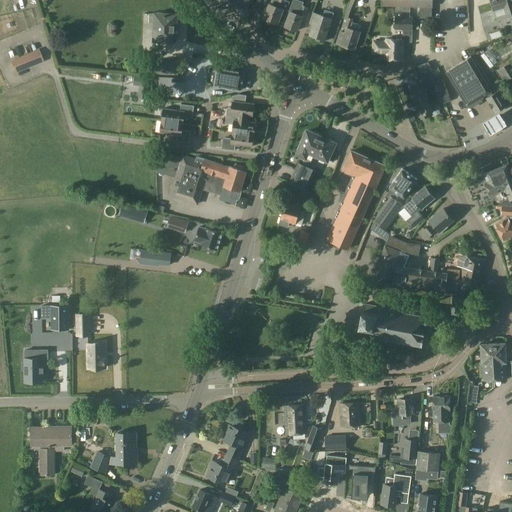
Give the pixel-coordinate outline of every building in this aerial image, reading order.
[(229,0),(229,1),(245,11),(252,0),(229,0)] [(284,0),(278,0),(276,7),(270,4),(264,19),(278,24),(286,1),(284,0)] [(285,27),(297,31),(300,23),(302,24),(309,5),(294,0),(293,0),(289,13),(290,13),(285,27)] [(337,42),(342,43),(341,45),(354,49),(361,27),(351,24),(352,20),(348,19),(354,0),(350,0),(346,11),(344,17),(340,30),(337,42)] [(465,0),(468,10),(485,5),(483,0),(465,0)] [(511,2),(511,0),(491,0),(490,0),(494,11),(504,7),(507,17),(511,15),(511,2)] [(410,18),(410,7),(396,7),(395,30),(403,30),(402,41),(397,40),(397,36),(391,36),(391,40),(386,40),(386,42),(374,42),(373,53),(386,53),(385,60),(402,60),(403,42),(412,42),(412,28),(414,28),(414,20),(412,20),(412,18),(410,18)] [(432,19),(432,7),(420,7),(420,18),(432,19)] [(325,40),(331,19),(313,13),(310,23),(313,25),(310,35),(325,40)] [(177,14),(156,14),(149,14),(149,23),(155,24),(155,40),(175,41),(177,14)] [(479,19),(481,28),(492,26),(489,16),(479,19)] [(44,62),(38,50),(10,61),(16,74),(44,62)] [(481,55),(490,68),(497,63),(488,50),(481,55)] [(471,58),(445,73),(466,109),(483,99),(483,98),(485,97),(495,113),(506,106),(498,92),(492,96),(490,93),(491,93),(471,58)] [(174,75),(175,61),(153,60),(152,74),(174,75)] [(498,75),(504,70),(500,65),(494,70),(498,75)] [(240,90),(241,90),(240,90),(241,84),(242,84),(243,78),(242,78),(243,73),(244,73),(244,72),(243,72),(222,68),(219,68),(218,67),(218,68),(215,85),(214,86),(215,86),(240,90)] [(504,71),(495,77),(503,88),(511,82),(504,71)] [(12,72),(4,75),(6,82),(15,79),(12,72)] [(413,100),(427,95),(422,81),(427,80),(424,72),(410,77),(412,82),(408,84),(413,100)] [(138,98),(147,99),(150,78),(141,77),(138,98)] [(427,95),(413,100),(420,121),(429,118),(428,113),(433,111),(432,108),(451,101),(447,88),(440,91),(436,92),(435,92),(437,98),(429,101),(427,95)] [(247,122),(247,121),(247,116),(252,116),(254,104),(245,103),(246,95),(239,94),(232,96),(233,101),(232,108),(228,108),(227,109),(226,113),(239,114),(238,120),(247,122)] [(163,116),(162,121),(183,123),(184,116),(191,117),(193,116),(194,106),(181,104),(180,111),(164,109),(163,109),(162,110),(161,111),(161,114),(161,115),(163,116)] [(504,120),(498,112),(483,121),(488,130),(490,134),(507,124),(504,120)] [(255,122),(247,121),(247,122),(238,120),(239,114),(226,113),(225,122),(226,124),(234,125),(233,132),(254,135),(255,122)] [(182,130),(183,123),(162,121),(160,133),(177,135),(176,141),(189,143),(190,133),(189,131),(182,130)] [(315,155),(322,138),(307,131),(298,153),(306,157),(308,152),(315,155)] [(252,147),(254,135),(233,132),(232,139),(225,138),(223,139),(222,149),(235,151),(235,145),(252,147)] [(322,138),(315,155),(327,160),(328,159),(334,162),(338,154),(331,151),(335,144),(322,138)] [(337,219),(328,239),(348,248),(384,166),(351,151),(342,171),(353,175),(334,218),(337,219)] [(237,201),(248,168),(236,164),(235,168),(230,167),(202,158),(201,160),(192,157),(192,158),(184,155),(182,160),(171,156),(167,167),(179,170),(171,196),(196,204),(200,189),(221,196),(220,200),(235,205),(237,200),(237,201)] [(300,188),(309,167),(299,163),(290,183),(300,188)] [(511,173),(509,164),(483,174),(487,183),(485,184),(493,206),(511,199),(511,173)] [(309,167),(300,188),(308,191),(316,171),(309,167)] [(372,220),(371,229),(387,241),(389,235),(390,236),(391,232),(386,230),(403,207),(403,206),(404,205),(395,199),(399,194),(404,197),(417,179),(402,169),(389,187),(391,188),(381,202),(384,204),(372,220)] [(466,187),(472,204),(481,201),(475,184),(466,187)] [(403,206),(403,207),(411,216),(407,220),(414,228),(425,218),(420,212),(423,209),(422,208),(434,198),(425,188),(413,198),(404,205),(403,206)] [(289,222),(295,224),(296,223),(302,225),(306,211),(300,209),(300,208),(294,206),(286,203),(279,224),(288,227),(289,222)] [(144,224),(148,212),(122,204),(119,216),(144,224)] [(511,206),(503,205),(502,214),(505,215),(507,218),(495,225),(503,240),(511,235),(511,227),(509,223),(511,221),(511,206)] [(429,221),(427,223),(428,225),(424,229),(423,228),(418,232),(425,241),(434,233),(437,236),(440,233),(446,228),(445,227),(453,221),(443,209),(429,221),(430,221),(429,221)] [(483,222),(493,218),(492,213),(481,216),(483,222)] [(223,233),(200,226),(195,243),(204,245),(202,249),(214,253),(215,249),(218,250),(223,233)] [(296,244),(305,247),(310,233),(301,230),(296,244)] [(391,275),(401,252),(401,251),(405,242),(390,236),(389,235),(387,241),(385,245),(369,283),(388,286),(389,286),(393,275),(391,275)] [(405,242),(401,252),(404,254),(419,256),(421,245),(408,243),(405,242)] [(140,253),(139,263),(163,266),(164,255),(140,253)] [(447,284),(446,293),(453,294),(457,295),(458,287),(480,291),(481,291),(483,279),(486,265),(487,260),(482,259),(483,255),(479,255),(478,258),(462,255),(460,267),(462,268),(461,275),(460,280),(447,278),(447,284)] [(393,275),(389,286),(446,293),(447,284),(447,278),(448,274),(437,272),(439,258),(431,257),(429,271),(400,267),(399,270),(395,269),(395,272),(395,275),(393,275)] [(467,313),(468,297),(464,297),(457,296),(457,295),(453,294),(452,301),(451,301),(451,303),(452,303),(452,314),(463,315),(467,313)] [(375,329),(361,326),(360,333),(374,335),(373,336),(375,337),(376,336),(386,338),(386,339),(387,339),(387,338),(398,340),(398,341),(399,341),(399,340),(409,342),(409,343),(411,344),(411,343),(421,345),(421,346),(423,346),(423,345),(424,345),(424,344),(423,343),(425,336),(426,334),(425,334),(426,326),(427,327),(428,325),(427,325),(428,317),(429,317),(429,316),(428,316),(429,315),(427,314),(426,315),(416,313),(417,313),(415,312),(415,313),(405,311),(405,310),(403,310),(403,311),(393,309),(393,308),(392,308),(391,309),(381,307),(382,306),(380,305),(380,306),(365,303),(364,311),(378,314),(375,329)] [(68,329),(68,305),(52,306),(42,306),(42,319),(52,318),(52,329),(68,329)] [(375,329),(378,314),(364,311),(363,311),(360,326),(361,326),(375,329)] [(76,326),(77,326),(77,336),(88,335),(88,314),(77,314),(77,324),(76,324),(76,326)] [(88,344),(88,368),(105,368),(105,343),(88,344)] [(483,380),(495,380),(493,344),(481,345),(483,380)] [(493,344),(495,380),(506,379),(505,344),(493,344)] [(43,382),(42,365),(48,365),(48,350),(39,350),(39,358),(24,358),(24,362),(22,362),(22,371),(24,371),(25,382),(43,382)] [(471,382),(471,383),(468,401),(476,402),(478,383),(471,382)] [(62,390),(66,390),(66,383),(40,384),(41,399),(62,398),(62,390)] [(450,411),(450,397),(441,397),(441,396),(433,396),(434,411),(434,422),(439,421),(439,433),(452,433),(452,424),(450,424),(450,411)] [(400,413),(393,413),(394,425),(410,424),(409,414),(413,414),(413,413),(415,413),(415,408),(413,408),(413,398),(399,399),(400,413)] [(360,426),(359,403),(340,404),(341,427),(360,426)] [(295,406),(296,434),(306,433),(305,405),(295,406)] [(286,434),(296,434),(295,406),(285,406),(286,434)] [(226,454),(240,460),(245,448),(242,447),(248,433),(230,425),(223,439),(231,443),(226,454)] [(323,429),(313,426),(304,449),(314,452),(323,429)] [(72,445),(72,428),(31,428),(31,446),(41,446),(41,449),(40,449),(40,475),(54,475),(54,449),(53,449),(53,446),(72,445)] [(117,463),(137,463),(137,449),(136,449),(136,433),(117,433),(117,456),(111,456),(97,450),(90,467),(105,473),(109,464),(117,464),(117,463)] [(325,450),(346,449),(346,435),(325,436),(325,450)] [(401,447),(400,457),(414,459),(416,437),(405,436),(404,448),(401,447)] [(419,451),(417,470),(439,472),(441,454),(419,451)] [(234,471),(240,460),(226,454),(221,465),(213,461),(207,475),(225,484),(231,470),(234,471)] [(324,477),(324,481),(338,483),(340,468),(346,469),(347,457),(327,455),(325,467),(319,466),(318,477),(324,477)] [(72,464),(69,472),(80,476),(83,468),(76,465),(76,466),(72,464)] [(354,468),(350,497),(364,499),(366,484),(373,485),(375,471),(354,468)] [(287,471),(270,469),(269,477),(286,479),(287,471)] [(427,478),(438,479),(439,472),(417,470),(416,480),(427,480),(427,478)] [(402,493),(409,493),(411,476),(395,474),(394,478),(393,485),(385,484),(384,484),(381,504),(395,506),(397,491),(402,491),(402,493)] [(92,487),(90,493),(97,496),(89,511),(111,511),(115,504),(109,501),(112,495),(100,489),(103,482),(88,475),(84,484),(92,487)] [(281,498),(299,506),(304,495),(285,487),(281,498)] [(202,511),(201,511),(210,511),(218,497),(201,490),(193,507),(202,511)] [(235,504),(238,498),(235,497),(223,491),(218,501),(231,506),(233,503),(235,504)] [(467,493),(458,492),(457,503),(465,504),(467,493)] [(421,494),(418,511),(435,511),(437,496),(421,494)] [(284,511),(296,511),(299,506),(281,498),(276,509),(284,511)] [(248,511),(251,505),(243,501),(238,511),(248,511)] [(488,508),(487,511),(511,511),(511,503),(500,502),(499,510),(488,508)]
